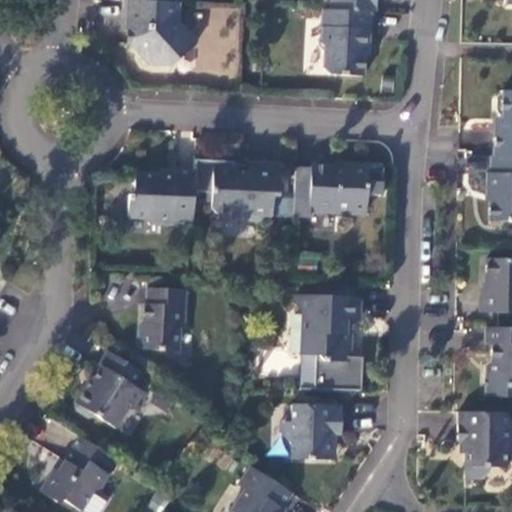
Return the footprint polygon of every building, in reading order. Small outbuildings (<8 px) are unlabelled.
[(329,0),(329,13),(368,15),(373,15),(373,0),(329,0)] [(195,48),(175,26),(176,5),(167,5),(129,3),(128,33),(135,34),(135,47),(156,73),(169,73),(195,48)] [(366,50),(368,15),(329,13),(320,12),(318,46),(322,50),(321,72),(327,78),(361,79),(362,50),(366,50)] [(493,131),(492,159),(511,159),(511,93),(498,93),(498,98),(494,102),(493,113),(498,118),(497,131),(493,131)] [(486,223),(511,224),(511,159),(492,159),(486,158),(486,176),(488,176),(487,194),(485,194),(486,223)] [(270,199),(276,199),(278,167),(246,165),(246,175),(234,175),(232,172),(211,171),(209,211),(214,216),(225,217),(229,222),(264,223),(269,219),(270,199)] [(348,167),(348,170),(308,168),(308,170),(293,169),(290,219),(307,220),(307,212),(363,216),(366,168),(348,167)] [(150,226),(190,228),(193,175),(171,174),(171,179),(132,177),(131,193),(126,198),(125,219),(145,220),(150,226)] [(511,261),(484,261),(483,295),(478,294),(478,314),(511,315),(511,261)] [(177,331),(181,328),(183,293),(144,291),(143,307),(140,307),(139,338),(135,338),(134,351),(176,354),(177,331)] [(291,308),(300,316),(299,358),(313,358),(312,392),(359,393),(360,360),(347,360),(347,337),(342,337),(343,323),(356,323),(356,300),(291,297),(291,308)] [(511,330),(485,330),(484,347),(489,347),(488,375),(484,375),(483,395),(488,399),(511,399),(511,330)] [(131,389),(140,375),(104,353),(95,368),(97,369),(83,392),(80,390),(71,405),(73,413),(85,420),(93,418),(113,431),(124,413),(131,411),(141,395),(132,389),(131,389)] [(299,358),(298,392),(312,392),(313,358),(299,358)] [(327,462),(327,450),(334,450),(334,438),(340,438),(340,407),(289,407),(289,424),(277,435),(288,447),(287,462),(317,462),(327,462)] [(505,422),(505,415),(455,414),(455,444),(462,444),(462,482),(479,482),(486,475),(486,470),(504,470),(505,445),(510,440),(510,423),(505,422)] [(289,424),(277,424),(277,435),(289,424)] [(105,477),(114,462),(77,439),(62,464),(64,466),(58,476),(52,472),(38,494),(54,505),(62,503),(75,511),(79,511),(90,495),(97,493),(107,478),(105,477)] [(280,511),(290,496),(286,493),(249,469),(236,488),(242,493),(229,511),(280,511)]
